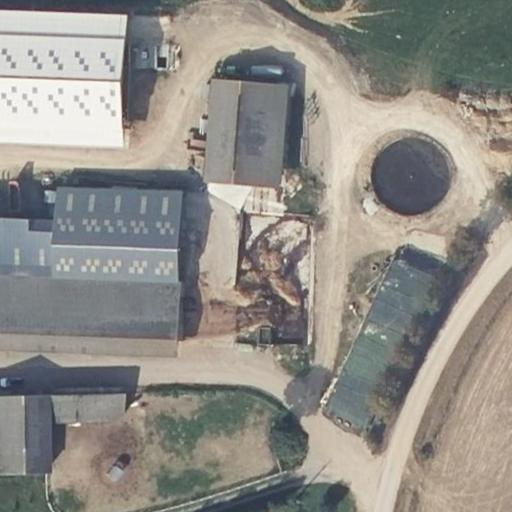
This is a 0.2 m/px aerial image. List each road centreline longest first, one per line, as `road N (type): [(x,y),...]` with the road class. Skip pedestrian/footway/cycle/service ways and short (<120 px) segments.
road 1 (tertiary): [(378,511),(443,342),(511,247)]
road 2 (track): [(384,484),(277,426)]
